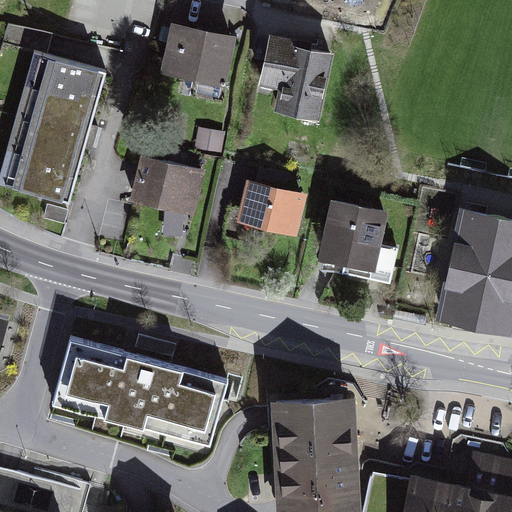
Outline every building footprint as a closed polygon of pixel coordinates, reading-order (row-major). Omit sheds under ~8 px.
[(112,50),(8,25),(0,56),(0,57),(29,65),(0,182),(0,187),(74,205),(112,50)] [(227,35),(169,28),(162,83),(220,90),(227,35)] [(332,52),(267,39),(257,89),(293,96),(288,118),(317,123),(332,52)] [(199,173),(139,160),(130,202),(190,215),(199,173)] [(306,200),(248,181),(235,221),(293,240),(306,200)] [(396,215),(326,201),(313,264),(383,278),(396,215)] [(48,203),(46,220),(65,222),(67,205),(48,203)] [(511,334),(511,220),(458,210),(434,327),(510,342),(511,334)] [(228,380),(73,334),(54,400),(208,446),(228,380)] [(361,511),(355,403),(269,408),(277,511),(361,511)] [(465,490),(411,480),(404,511),(511,511),(511,460),(473,452),(465,490)] [(78,511),(79,507),(4,491),(0,508),(0,511),(78,511)]
